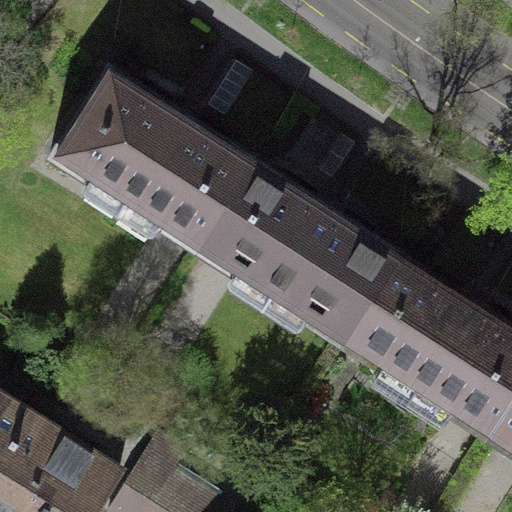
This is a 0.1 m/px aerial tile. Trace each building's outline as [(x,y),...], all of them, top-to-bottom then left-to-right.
[(0,0),(0,9),(8,0),(0,0)] [(49,156),(196,250),(256,157),(183,110),(109,62),(49,156)] [(196,250),(342,343),(402,250),(329,203),(256,157),(196,250)] [(402,250),(342,343),(487,437),(511,398),(511,320),(475,297),(402,250)] [(0,397),(0,511),(90,511),(117,471),(56,433),(0,397)] [(511,398),(487,437),(511,452),(511,398)] [(107,511),(144,511),(172,470),(185,449),(158,431),(107,511)] [(172,470),(144,511),(213,511),(220,501),(172,470)]
